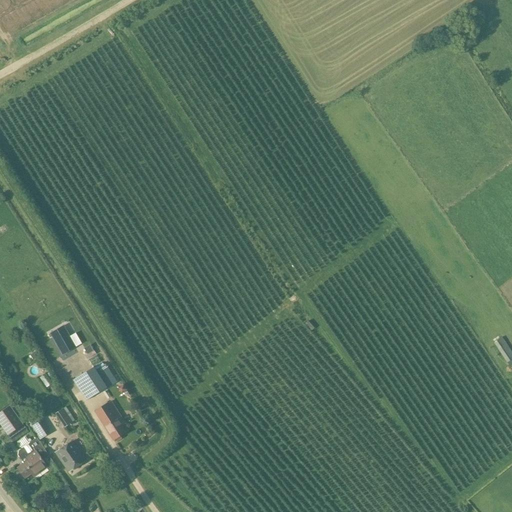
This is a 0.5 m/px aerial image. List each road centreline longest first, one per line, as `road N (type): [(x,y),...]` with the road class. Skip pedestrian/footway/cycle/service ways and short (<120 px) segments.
road 1 (unclassified): [(130,0),(0,74)]
road 2 (track): [(158,511),(73,389)]
